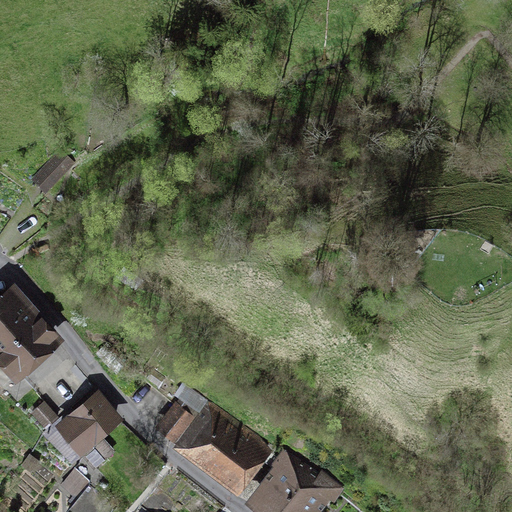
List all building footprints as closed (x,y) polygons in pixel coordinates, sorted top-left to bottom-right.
[(61,151),(34,179),(44,190),(72,161),(61,151)] [(0,358),(12,372),(50,339),(11,293),(0,303),(0,358)] [(70,407),(43,431),(68,456),(109,413),(94,396),(74,412),(70,407)] [(43,401),(32,411),(45,426),(57,416),(43,401)] [(194,421),(188,421),(175,437),(178,440),(177,442),(235,485),(261,450),(205,407),(194,421)] [(175,437),(188,421),(174,409),(161,426),(175,437)] [(99,461),(112,452),(97,433),(85,442),(99,461)] [(334,500),(343,488),(322,471),(320,474),(283,448),(277,456),(286,464),(258,498),(274,511),(307,511),(324,492),(334,500)] [(89,485),(68,509),(71,511),(112,511),(116,508),(89,485)]
